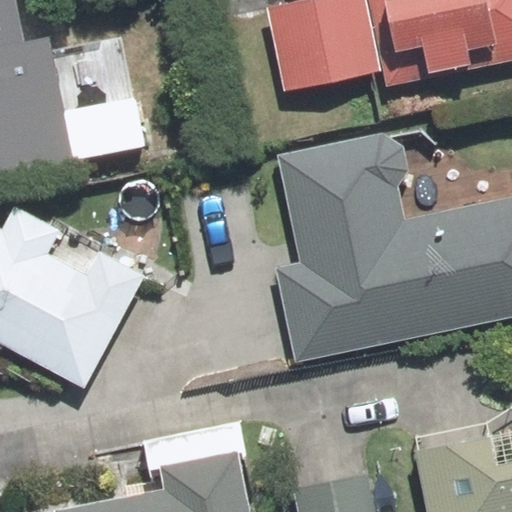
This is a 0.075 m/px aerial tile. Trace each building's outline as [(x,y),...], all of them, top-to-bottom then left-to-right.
[(35,0),(0,0),(0,174),(71,159),(35,0)] [(352,0),(349,0),(271,16),(284,84),(366,68),(352,0)] [(511,0),(369,0),(385,78),(511,51),(511,0)] [(380,140),(281,160),(305,271),(283,275),(300,355),(511,310),(511,211),(400,235),(380,140)] [(0,331),(83,374),(132,278),(99,261),(87,286),(31,257),(43,234),(12,218),(0,240),(0,331)] [(511,511),(511,440),(419,459),(429,511),(511,511)] [(237,511),(227,459),(164,471),(169,495),(85,511),(237,511)] [(370,511),(365,484),(294,498),(296,511),(370,511)]
